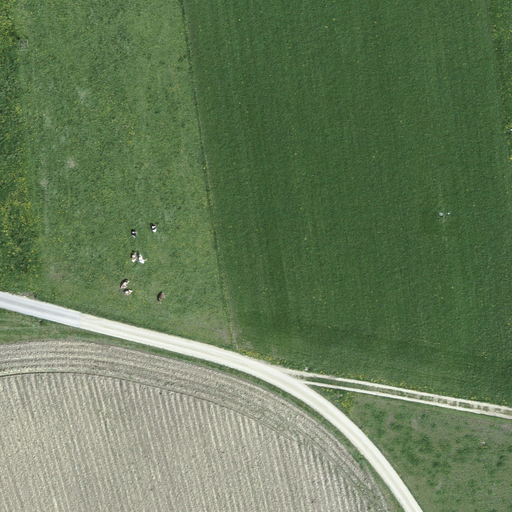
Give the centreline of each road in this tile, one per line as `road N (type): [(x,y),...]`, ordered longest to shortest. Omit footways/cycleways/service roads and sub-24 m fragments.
road 1 (track): [(410,511),(359,443),(276,379),(511,416)]
road 2 (residential): [(276,379),(0,303)]
